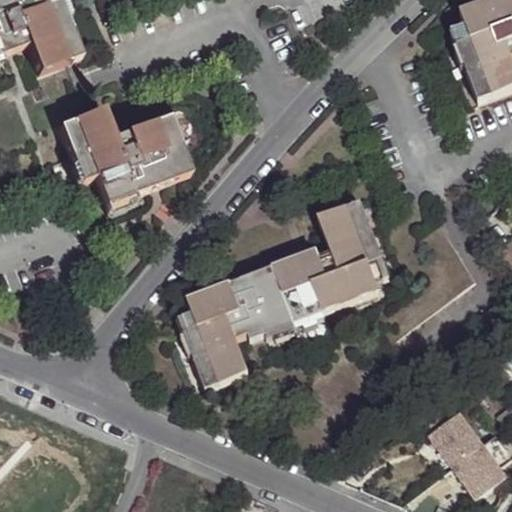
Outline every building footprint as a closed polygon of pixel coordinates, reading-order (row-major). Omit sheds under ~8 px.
[(0,0),(0,61),(27,51),(38,80),(81,63),(59,6),(46,11),(41,0),(0,0)] [(59,6),(57,0),(41,0),(46,11),(59,6)] [(511,0),(507,0),(460,18),(465,32),(470,46),(457,52),(459,59),(464,73),(478,108),(511,95),(511,68),(510,64),(511,63),(511,0)] [(465,32),(451,37),(457,52),(470,46),(465,32)] [(456,60),(461,74),(464,73),(459,59),(456,60)] [(166,123),(112,144),(101,116),(58,133),(80,189),(93,184),(104,212),(134,200),(189,180),(178,152),(166,123)] [(173,121),(166,123),(178,152),(186,149),(182,140),(184,137),(178,122),(173,121)] [(127,208),(136,205),(134,200),(104,212),(106,216),(110,220),(125,215),(127,208)] [(318,263),(316,256),(186,304),(192,319),(197,334),(184,340),(206,396),(248,380),(235,346),(248,341),(250,346),(265,341),(293,331),(323,320),(380,299),(376,288),(369,270),(382,264),(361,207),(317,224),(330,258),(318,263)] [(375,327),(390,349),(476,285),(441,228),(418,242),(440,278),(375,327)] [(511,245),(499,254),(511,274),(511,245)] [(382,264),(369,270),(376,288),(389,283),(382,264)] [(408,373),(424,394),(511,327),(511,310),(505,300),(408,373)] [(192,319),(178,324),(184,340),(197,334),(192,319)] [(325,324),(323,320),(293,331),(295,336),(303,332),(305,336),(318,331),(317,327),(325,324)] [(289,338),(295,336),(293,331),(265,341),(266,346),(274,343),(275,347),(290,341),(289,338)] [(417,424),(477,503),(505,481),(499,472),(511,462),(511,460),(496,440),(482,451),(459,420),(453,423),(440,406),(417,424)] [(511,428),(511,407),(499,418),(509,431),(511,428)]
